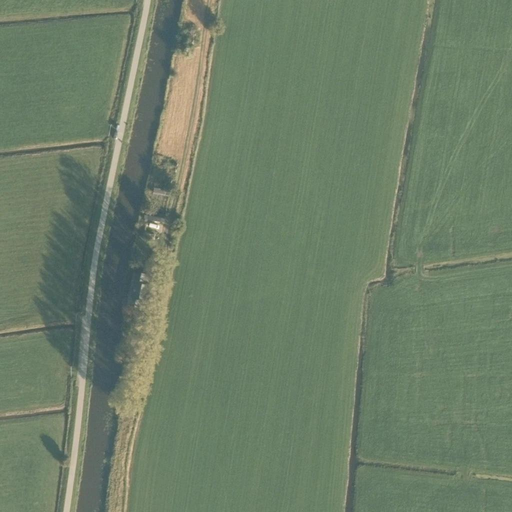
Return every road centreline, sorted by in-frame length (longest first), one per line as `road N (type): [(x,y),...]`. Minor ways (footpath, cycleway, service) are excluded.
road 1 (unclassified): [(65,511),(87,296),(146,0)]
road 2 (track): [(113,511),(155,305)]
